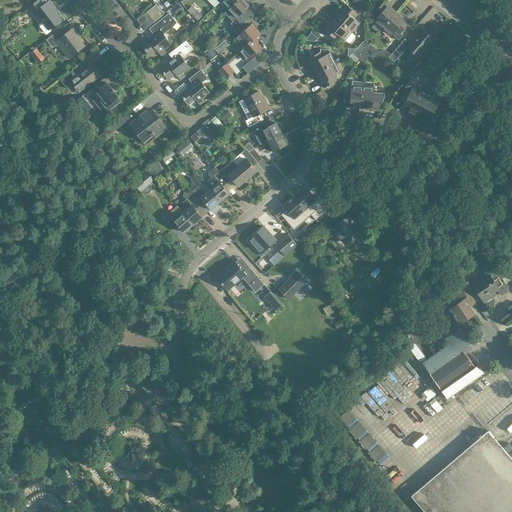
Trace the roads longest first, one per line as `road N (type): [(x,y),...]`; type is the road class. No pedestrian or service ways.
road 1 (unclassified): [(286,511),(180,372),(185,276)]
road 2 (residential): [(276,59),(192,125),(127,43)]
road 3 (unclassified): [(0,235),(34,240),(61,271),(78,277),(137,257),(185,276)]
road 4 (residential): [(185,276),(297,171),(307,146),(305,120)]
road 5 (residential): [(434,135),(400,125),(305,120)]
